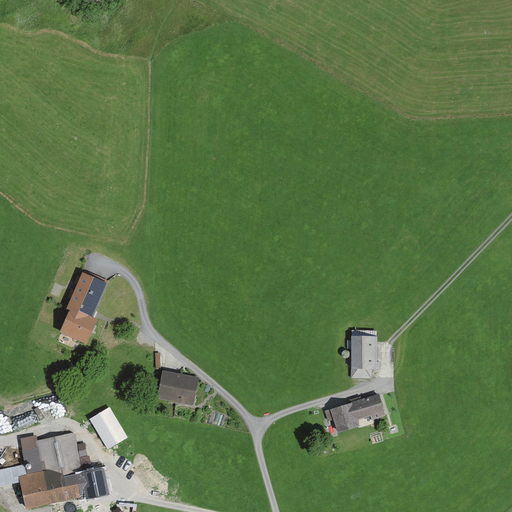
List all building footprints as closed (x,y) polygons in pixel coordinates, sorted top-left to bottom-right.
[(69,308),(59,331),(86,343),(97,317),(94,315),(109,281),(83,270),(67,306),(69,308)] [(378,330),(351,329),(350,378),(373,378),(373,369),(380,369),(380,361),(377,361),(378,330)] [(179,372),(163,369),(157,397),(194,405),(199,376),(186,374),(179,372)] [(379,393),(325,410),(329,420),(334,419),(338,432),(360,425),(358,418),(370,414),(372,419),(386,414),(379,393)] [(0,485),(20,481),(26,509),(109,492),(104,465),(92,468),(90,461),(81,463),(75,434),(72,432),(34,440),(40,469),(29,472),(27,462),(0,467),(0,485)]
